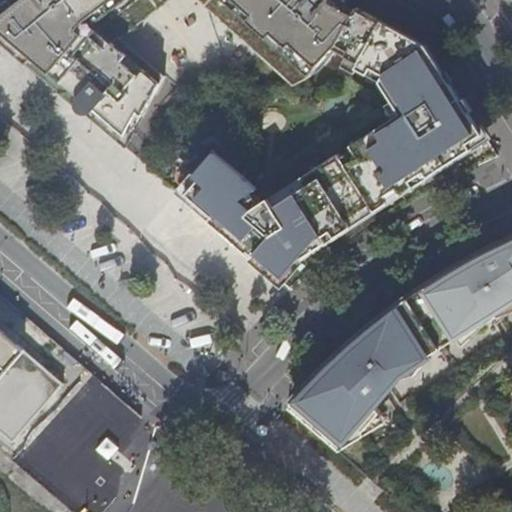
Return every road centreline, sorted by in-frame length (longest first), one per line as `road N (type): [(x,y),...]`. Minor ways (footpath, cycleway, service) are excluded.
road 1 (residential): [(210,435),(304,329),(371,273),(511,191)]
road 2 (residential): [(0,250),(210,435)]
